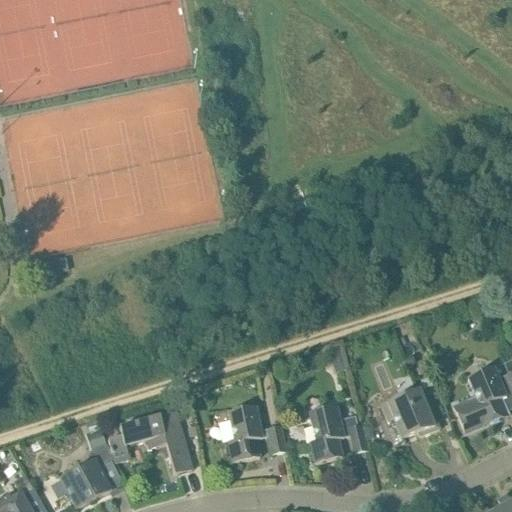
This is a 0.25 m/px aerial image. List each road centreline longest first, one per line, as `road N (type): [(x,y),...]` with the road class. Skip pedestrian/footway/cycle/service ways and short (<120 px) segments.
road 1 (unclassified): [(0,442),(511,276)]
road 2 (residential): [(179,511),(278,498),(388,505)]
road 3 (residential): [(388,505),(437,495),(511,456)]
